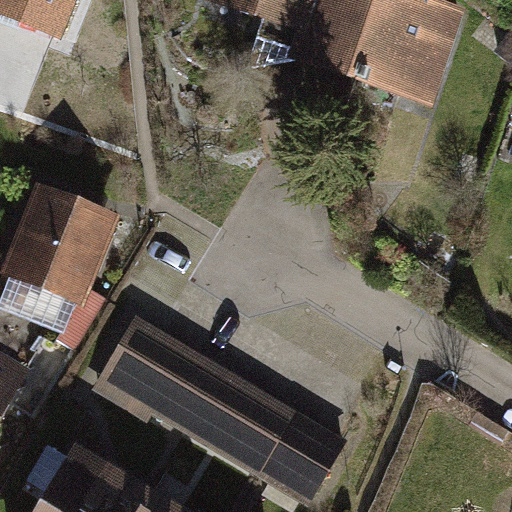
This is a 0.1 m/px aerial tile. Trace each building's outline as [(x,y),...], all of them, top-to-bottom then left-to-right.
[(0,0),(0,23),(61,48),(80,0),(0,0)] [(209,0),(310,33),(320,0),(209,0)] [(464,15),(414,0),(320,0),(310,33),(297,73),(433,115),(464,15)] [(0,277),(81,309),(117,218),(35,186),(0,275),(0,277)] [(303,511),(345,441),(133,320),(92,391),(303,511)] [(0,415),(24,372),(0,359),(0,415)] [(132,511),(145,491),(113,471),(77,449),(39,511),(132,511)] [(180,511),(145,491),(132,511),(180,511)]
